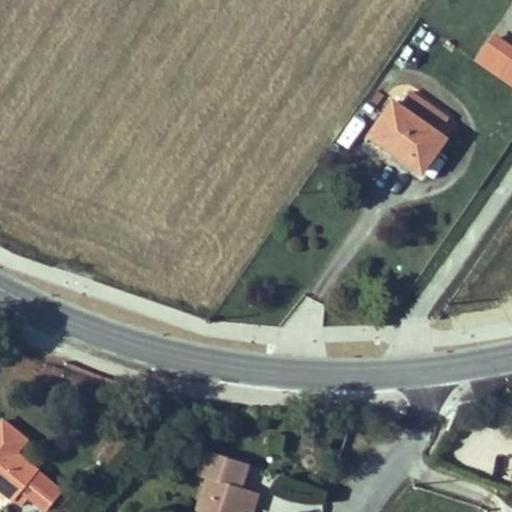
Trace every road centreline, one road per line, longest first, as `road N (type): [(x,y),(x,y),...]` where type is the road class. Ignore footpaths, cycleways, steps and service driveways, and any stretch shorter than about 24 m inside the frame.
road 1 (secondary): [(432,362),(249,366),(88,327),(0,283)]
road 2 (residential): [(432,362),(397,443),(341,511)]
